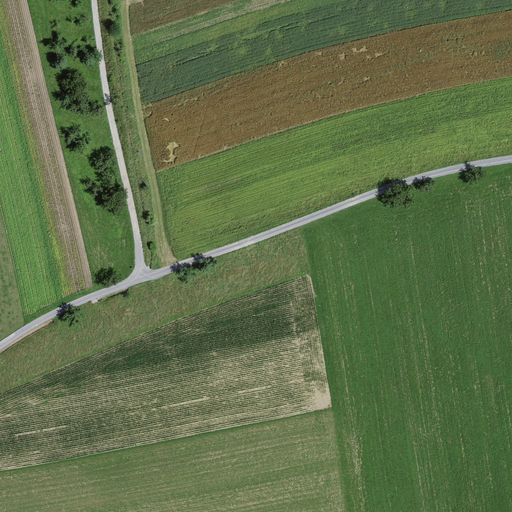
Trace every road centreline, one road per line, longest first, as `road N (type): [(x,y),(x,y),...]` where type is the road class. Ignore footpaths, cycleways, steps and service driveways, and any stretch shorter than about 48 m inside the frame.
road 1 (track): [(0,345),(141,280),(404,182),(511,161)]
road 2 (track): [(141,280),(96,0)]
